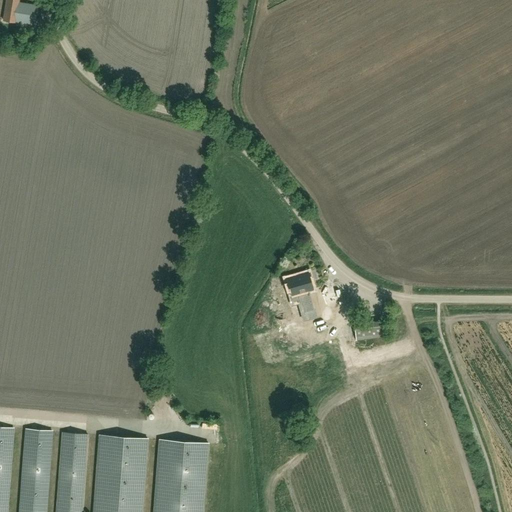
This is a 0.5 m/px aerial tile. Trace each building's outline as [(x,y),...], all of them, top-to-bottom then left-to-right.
[(34,26),(38,6),(18,3),(18,0),(6,0),(3,20),(34,26)] [(290,331),(330,319),(322,294),(310,297),(308,290),(312,289),(308,274),(287,280),(291,295),(299,293),(301,300),(282,305),(290,331)] [(358,340),(388,339),(387,326),(357,328),(358,340)] [(306,376),(307,380),(344,370),(343,367),(336,369),(333,360),(310,367),(312,374),(306,376)] [(0,511),(203,511),(208,444),(160,440),(154,511),(142,511),(148,439),(100,436),(93,511),(81,511),(88,435),(63,433),(56,511),(46,511),(47,504),(46,504),(52,431),(27,429),(21,501),(19,511),(6,511),(8,501),(7,501),(13,428),(0,427),(0,511)]
